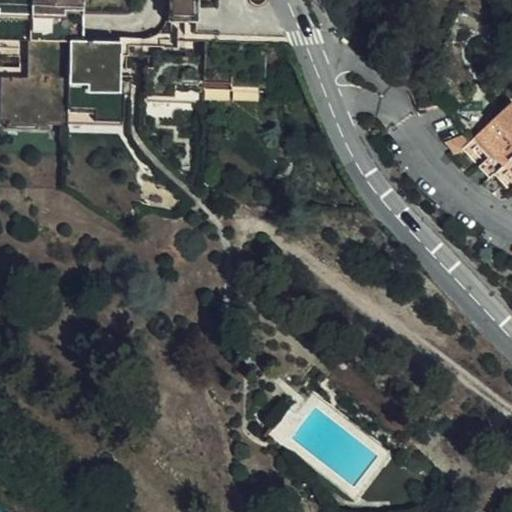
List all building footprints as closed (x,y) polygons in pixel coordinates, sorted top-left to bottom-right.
[(0,0),(0,138),(16,139),(16,134),(38,134),(38,125),(66,126),(66,136),(93,137),(95,111),(113,112),(113,100),(121,101),(120,112),(148,112),(149,97),(207,99),(207,105),(241,107),(243,62),(196,59),(199,2),(198,0),(0,0)] [(177,104),(207,105),(207,99),(149,97),(148,112),(120,112),(120,119),(176,121),(177,104)] [(506,168),(511,163),(511,108),(493,125),(498,131),(484,143),(496,156),(486,165),(496,177),(506,168)] [(93,143),(93,137),(66,136),(66,126),(38,125),(38,134),(16,134),(16,139),(93,143)] [(498,131),(493,125),(479,137),(484,143),(498,131)]
